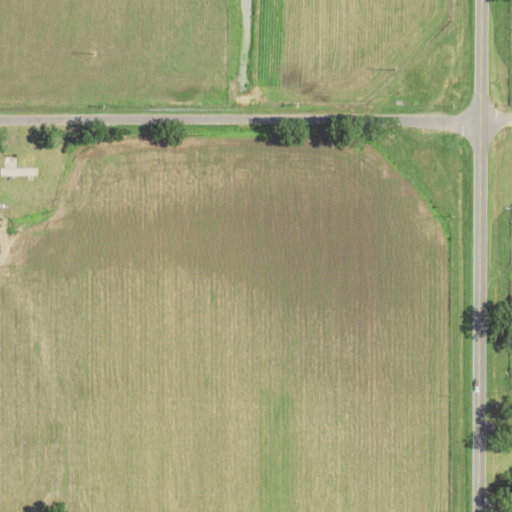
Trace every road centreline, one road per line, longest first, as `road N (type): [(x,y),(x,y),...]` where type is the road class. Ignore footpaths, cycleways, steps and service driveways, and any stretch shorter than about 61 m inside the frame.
road 1 (secondary): [(477,511),(481,0)]
road 2 (residential): [(480,120),(0,121)]
